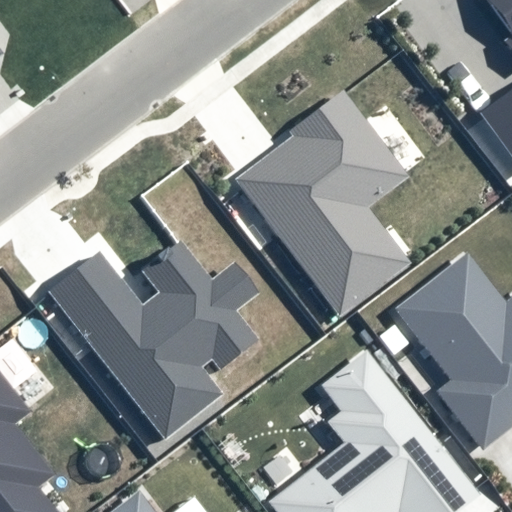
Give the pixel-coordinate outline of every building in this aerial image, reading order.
[(511,93),(478,118),(511,163),(511,0),(482,0),(511,39),(502,46),(511,59),(511,93)] [(408,266),(366,211),(407,180),(341,94),(288,134),(292,140),(234,184),(337,319),(408,266)] [(236,262),(211,282),(179,240),(141,270),(159,293),(143,305),(100,251),(49,292),(166,439),(223,393),(203,367),(212,360),(220,370),(258,340),(235,312),(261,292),(236,262)] [(395,314),(451,383),(436,394),(483,452),(511,428),(511,298),(506,303),(468,256),(395,314)] [(327,423),(343,444),(266,503),(273,511),(460,511),(479,498),(366,352),(318,389),(338,415),(327,423)] [(56,476),(16,426),(28,416),(0,381),(0,511),(53,511),(37,491),(56,476)] [(115,511),(154,511),(140,493),(115,511)]
